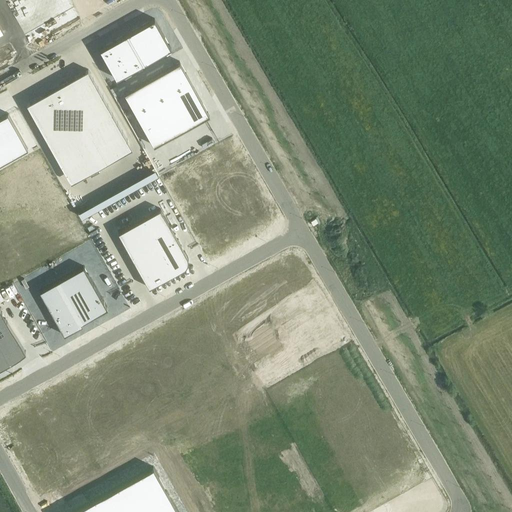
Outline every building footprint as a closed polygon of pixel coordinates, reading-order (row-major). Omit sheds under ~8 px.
[(154,18),(127,33),(144,63),(171,48),(154,18)] [(127,33),(100,49),(116,78),(144,63),(127,33)] [(180,61),(144,81),(154,99),(190,79),(180,61)] [(27,104),(66,174),(127,139),(88,69),(85,71),(87,74),(72,82),(71,79),(44,94),(46,97),(31,105),(30,102),(27,104)] [(154,99),(134,110),(154,145),(209,114),(190,79),(154,99)] [(8,113),(0,117),(0,163),(28,148),(8,113)] [(185,252),(160,208),(118,232),(149,287),(165,278),(183,268),(185,267),(186,266),(187,264),(188,262),(188,261),(188,259),(187,257),(187,255),(185,252)] [(90,214),(80,220),(85,228),(95,222),(90,214)] [(107,308),(84,266),(57,281),(82,324),(81,323),(107,308)] [(82,324),(57,281),(39,290),(64,334),(82,324)] [(0,368),(26,354),(0,308),(0,368)] [(178,511),(154,468),(75,511),(178,511)]
